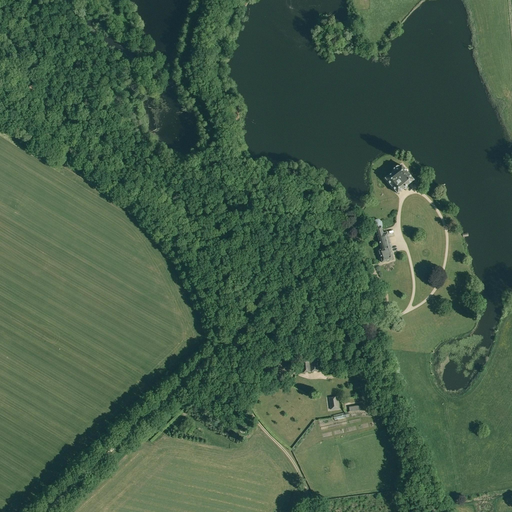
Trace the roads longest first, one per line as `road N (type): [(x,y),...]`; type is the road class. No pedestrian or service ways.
road 1 (track): [(308,511),(293,463),(251,411),(239,351),(209,325),(156,232),(63,142),(0,99)]
road 2 (residential): [(43,511),(224,343)]
